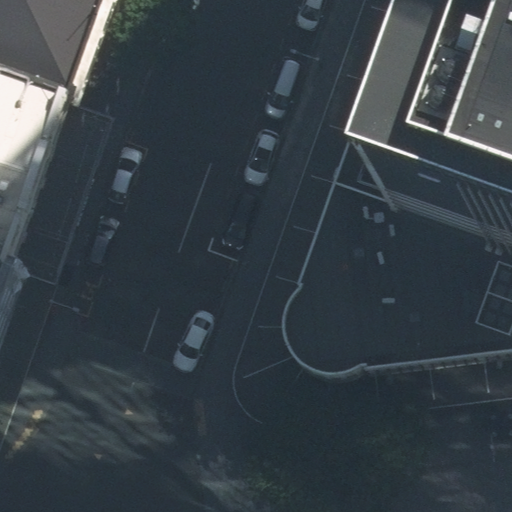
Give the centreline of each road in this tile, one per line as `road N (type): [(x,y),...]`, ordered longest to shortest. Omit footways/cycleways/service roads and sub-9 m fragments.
road 1 (residential): [(126,511),(120,417),(133,368),(263,0)]
road 2 (residential): [(511,486),(277,511)]
